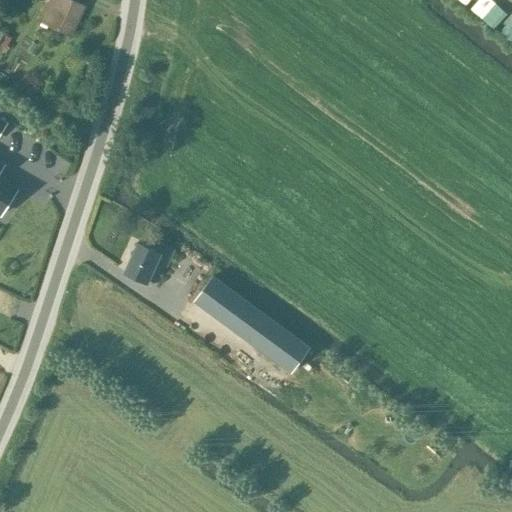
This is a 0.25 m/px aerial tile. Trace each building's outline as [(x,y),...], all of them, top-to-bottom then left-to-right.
[(45,0),(47,1),(38,19),(70,35),(84,6),(71,0),(45,0)] [(34,55),(40,46),(34,42),(28,51),(34,55)] [(0,162),(0,212),(3,215),(18,191),(0,179),(0,173),(5,166),(0,162)] [(148,282),(157,261),(167,265),(174,250),(160,243),(157,251),(138,242),(125,271),(148,282)] [(213,275),(194,301),(291,371),(310,346),(213,275)]
